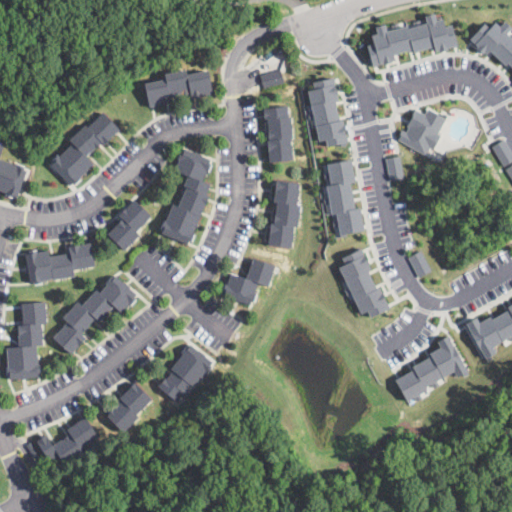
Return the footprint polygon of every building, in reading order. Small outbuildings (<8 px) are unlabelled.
[(435,12),(437,18),(442,17),(445,26),(452,24),(457,44),(448,46),(448,49),(439,51),(439,50),(436,51),(434,45),(413,51),(413,48),(393,53),(395,58),(391,59),(392,61),(383,64),(382,61),(372,64),(371,62),(368,63),(367,57),(371,56),(367,44),(374,42),(372,34),(377,33),(375,25),(385,22),(387,29),(393,28),(392,24),(398,22),(399,26),(407,24),(408,27),(415,25),(413,21),(419,19),(420,23),(427,22),(425,14),(435,12)] [(505,20),(511,27),(507,31),(511,36),(511,65),(508,62),(506,64),(490,49),(486,54),(484,51),(482,52),(476,46),(477,45),(470,37),(484,22),(490,28),(496,21),(500,26),(505,20)] [(208,72),(213,94),(192,99),(191,94),(171,99),(171,102),(150,107),(144,84),(165,79),(164,75),(186,70),(187,74),(208,69),(208,72)] [(283,83),(262,88),(259,74),(280,69),(283,83)] [(339,119),(342,118),(347,141),(346,141),(346,145),(340,146),(340,142),(327,145),(325,138),(319,139),(314,118),(309,119),(308,112),(312,111),(307,89),(314,88),(313,81),(333,76),(338,99),(334,100),(339,119)] [(288,115),(288,116),(290,116),(293,138),(290,138),(293,160),(269,163),(266,140),(269,140),(267,119),(263,120),(262,108),(287,105),(288,115)] [(428,107),(441,115),(443,112),(447,114),(437,132),(441,134),(433,148),(430,146),(425,154),(398,138),(399,137),(397,136),(402,128),(406,130),(408,126),(407,125),(415,108),(425,113),(428,107)] [(104,112),(120,130),(104,145),(102,142),(88,155),(94,163),(80,176),(82,178),(75,185),(73,183),(69,186),(50,166),(53,163),(51,161),(59,154),(60,156),(74,143),(70,139),(87,124),(89,126),(104,112)] [(511,152),(511,159),(503,165),(492,145),(504,138),(511,152)] [(20,187),(17,196),(14,195),(13,197),(0,191),(0,144),(4,146),(0,158),(27,168),(20,187)] [(207,171),(207,172),(205,171),(201,181),(209,184),(205,194),(208,195),(193,232),(194,233),(191,241),(189,240),(187,244),(160,234),(172,204),(178,206),(186,186),(184,185),(188,175),(175,170),(179,159),(177,158),(181,147),(210,159),(209,162),(211,162),(207,171)] [(403,177),(389,179),(385,157),(399,154),(403,177)] [(355,181),(350,182),(354,207),(359,206),(364,229),(345,233),(346,235),(340,236),(338,225),(333,226),(332,220),(337,219),(336,212),(331,213),(329,202),(324,203),(323,196),(328,195),(326,184),(330,183),(329,177),(324,178),(323,171),(328,171),(327,162),(351,158),(355,181)] [(298,220),(297,225),(297,227),(293,226),(291,248),(267,245),(270,223),(273,223),(276,202),(273,202),(275,179),(298,182),(296,204),(300,205),(298,220)] [(140,233),(124,250),(108,234),(123,218),(118,214),(134,198),(152,216),(138,230),(140,233)] [(91,241),(95,265),(74,269),(75,276),(53,280),(53,278),(42,281),(43,282),(34,284),(33,282),(30,282),(25,254),(28,253),(28,251),(39,249),(39,250),(49,248),(50,255),(51,255),(71,251),(70,245),(91,241)] [(376,287),(379,286),(389,307),(370,316),(367,309),(361,312),(351,292),(346,295),(343,289),(348,286),(338,265),(345,262),(342,256),(360,247),(371,269),(368,270),(376,287)] [(431,269),(418,276),(408,256),(421,249),(431,269)] [(274,265),(270,279),(268,286),(257,283),(254,292),(256,293),(253,302),(251,301),(250,305),(221,296),(225,283),(227,284),(230,273),(246,278),(252,258),(274,265)] [(126,283),(140,296),(131,305),(129,304),(122,312),(115,305),(100,322),(95,317),(82,332),(87,337),(71,354),(54,338),(68,322),(64,317),(79,301),(83,305),(98,289),(100,291),(116,274),(126,283)] [(46,302),(45,322),(43,322),(42,346),(38,346),(37,377),(8,377),(8,346),(19,346),(19,324),(22,324),(22,302),(46,302)] [(511,339),(511,340),(509,336),(492,345),(496,351),(491,354),(493,357),(488,360),(481,347),(480,348),(466,321),(476,316),(479,321),(490,315),(492,318),(508,308),(507,305),(511,302),(511,339)] [(448,334),(453,344),(454,344),(469,373),(463,376),(462,372),(457,375),(454,370),(437,379),(439,384),(434,387),(431,382),(425,385),(427,388),(420,392),(422,397),(416,400),(414,396),(406,400),(395,378),(414,368),(412,365),(431,355),(429,352),(440,346),(437,340),(448,334)] [(211,368),(207,373),(206,372),(194,387),(193,386),(186,394),(184,393),(177,402),(158,386),(165,377),(167,380),(174,372),(170,369),(182,353),(190,343),(213,362),(210,366),(212,367),(211,368)] [(139,417),(123,433),(106,416),(122,400),(120,398),(123,395),(136,382),(152,399),(137,414),(139,417)] [(99,436),(81,447),(85,453),(64,466),(57,455),(49,461),(36,441),(41,437),(47,433),(54,444),(71,433),(68,428),(86,416),(99,436)] [(40,456),(36,458),(27,444),(31,442),(40,456)]
